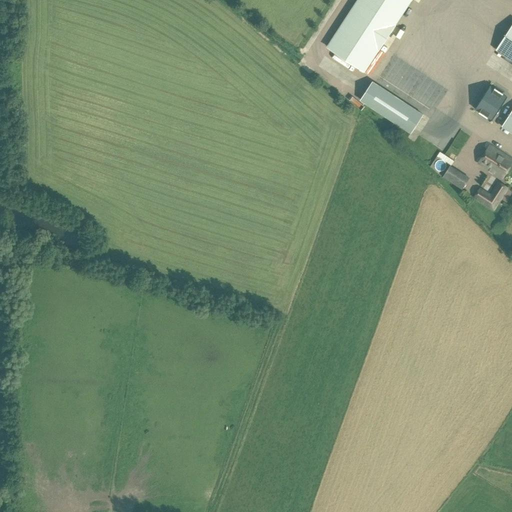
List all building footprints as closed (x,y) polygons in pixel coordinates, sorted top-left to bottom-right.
[(359,0),(328,47),(366,72),(413,0),(359,0)] [(511,25),(496,50),(511,60),(511,25)] [(373,82),(361,100),(411,133),(423,115),(373,82)] [(493,120),(508,98),(491,86),(476,109),(493,120)] [(511,112),(503,127),(511,132),(511,112)] [(424,136),(428,141),(433,137),(429,132),(424,136)] [(511,159),(491,145),(479,163),(502,179),(511,163),(511,159)] [(451,166),(442,178),(462,191),(470,179),(451,166)] [(480,190),(475,199),(494,210),(499,202),(508,188),(498,182),(489,196),(480,190)]
